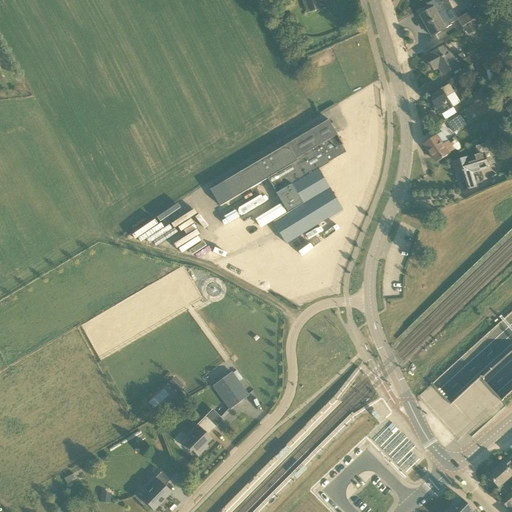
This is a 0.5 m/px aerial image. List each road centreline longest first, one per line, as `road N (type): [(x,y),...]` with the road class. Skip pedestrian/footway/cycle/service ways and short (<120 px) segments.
road 1 (tertiary): [(370,301),(369,278),(407,139),(371,0)]
road 2 (unclassified): [(182,511),(282,408),(300,321),(316,307),(370,301)]
road 3 (motorway): [(511,335),(318,511)]
road 4 (motorway): [(355,511),(511,369)]
road 5 (track): [(123,244),(223,272),(300,321)]
road 6 (tertiary): [(453,468),(419,426),(370,301)]
